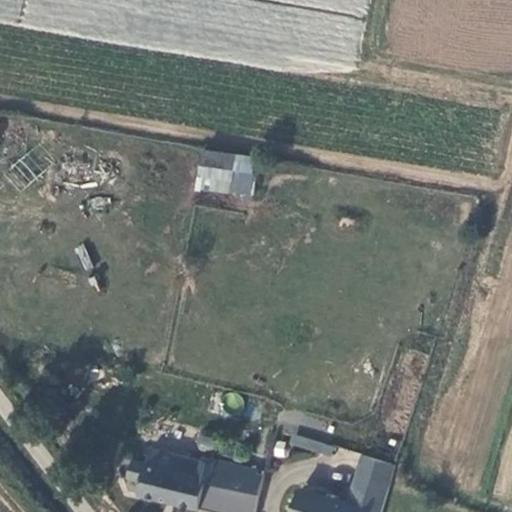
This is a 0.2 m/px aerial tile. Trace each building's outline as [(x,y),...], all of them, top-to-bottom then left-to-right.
[(251,197),(254,155),(198,150),(195,192),(251,197)] [(136,448),(132,463),(184,474),(187,460),(136,448)] [(384,466),(350,455),(334,501),(351,506),(368,510),(377,485),(384,466)] [(191,480),(236,491),(242,470),(236,487),(193,477),(184,474),(132,463),(118,459),(113,475),(113,478),(127,481),(124,494),(155,501),(185,508),(191,480)] [(236,487),(242,470),(198,459),(193,477),(236,487)] [(334,501),(287,486),(277,511),(367,511),(368,510),(351,506),(334,501)]
